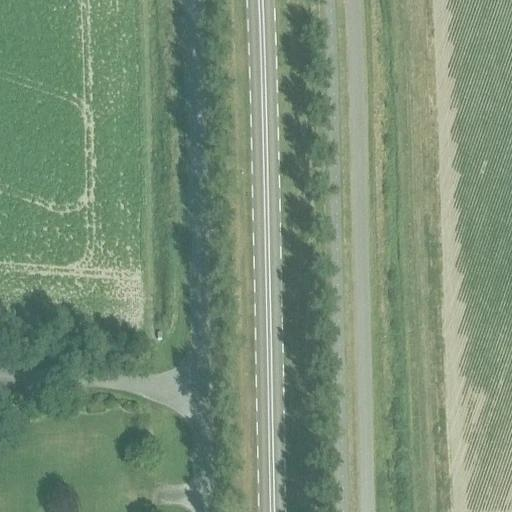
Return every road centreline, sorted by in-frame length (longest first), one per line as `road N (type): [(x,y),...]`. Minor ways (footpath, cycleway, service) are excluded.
road 1 (unclassified): [(353,0),(370,511)]
road 2 (unclassified): [(203,511),(190,0)]
road 3 (secondary): [(271,511),(259,0)]
